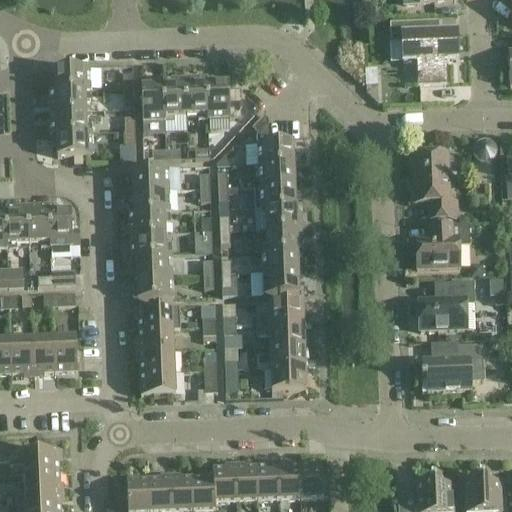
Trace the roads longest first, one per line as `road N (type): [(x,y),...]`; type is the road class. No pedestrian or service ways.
road 1 (residential): [(111,406),(109,299),(90,291),(87,176),(30,177),(25,42)]
road 2 (residential): [(370,128),(390,441)]
road 3 (residential): [(125,40),(282,38),(370,128)]
road 4 (residential): [(119,435),(339,431)]
road 5 (residential): [(390,441),(511,438)]
